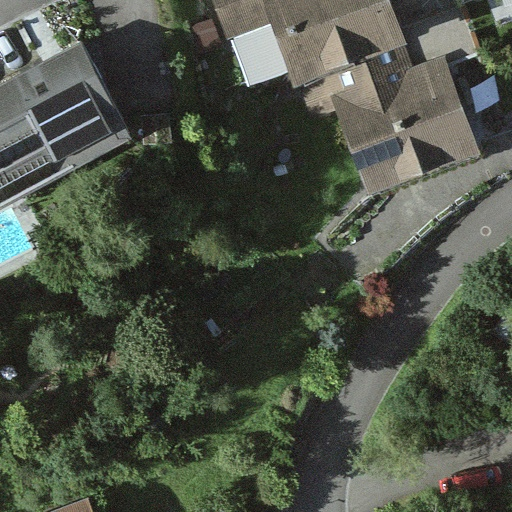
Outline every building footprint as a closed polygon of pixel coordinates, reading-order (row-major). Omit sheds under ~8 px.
[(219,0),(231,30),(279,12),(306,70),(405,32),(393,0),(219,0)] [(405,32),(306,70),(321,110),(339,103),(369,179),(479,137),(446,53),(417,64),(405,32)] [(0,196),(136,127),(88,34),(0,78),(0,196)] [(170,106),(141,108),(144,137),(173,135),(170,106)] [(218,261),(196,286),(211,300),(233,275),(218,261)] [(103,511),(93,483),(11,511),(103,511)]
